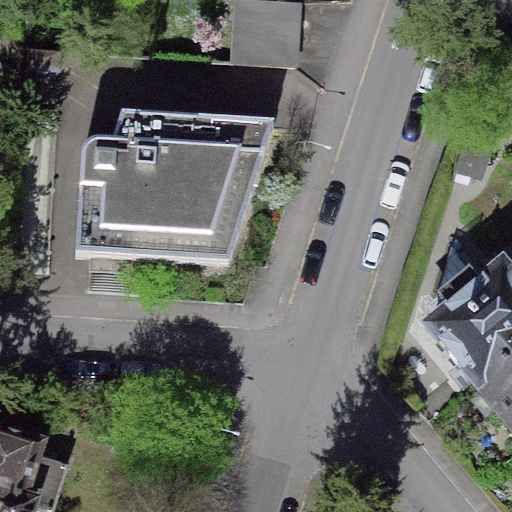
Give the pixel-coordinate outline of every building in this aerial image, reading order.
[(237,3),(233,65),(294,68),(296,38),(298,7),(237,3)] [(81,163),(76,259),(109,261),(229,268),(274,127),(122,118),(113,147),(99,147),(97,147),(94,147),(92,148),(90,149),(87,151),(85,153),(84,155),(83,158),(82,160),(81,163)] [(477,389),(511,359),(511,281),(502,270),(482,288),(451,252),(436,297),(450,313),(429,331),(466,376),(477,389)] [(511,431),(511,359),(477,389),(488,402),(511,431)] [(0,511),(32,511),(33,510),(40,511),(52,511),(66,470),(37,461),(41,449),(0,435),(0,511)]
